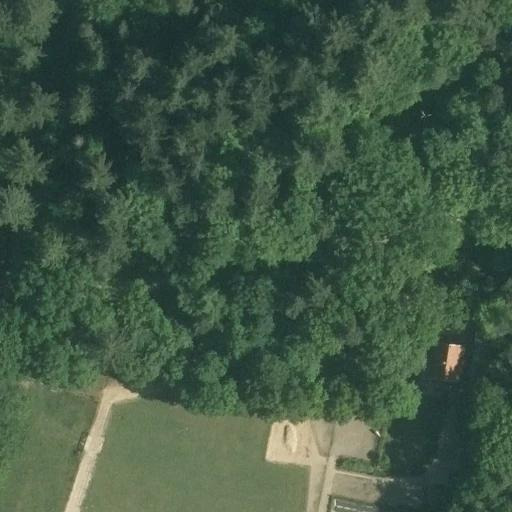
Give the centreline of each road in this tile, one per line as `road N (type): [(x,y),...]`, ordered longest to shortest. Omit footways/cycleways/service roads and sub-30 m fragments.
road 1 (track): [(0,309),(511,199)]
road 2 (track): [(8,313),(20,219),(78,0)]
